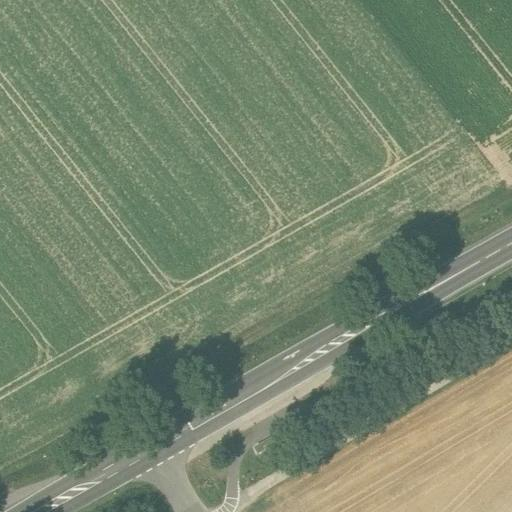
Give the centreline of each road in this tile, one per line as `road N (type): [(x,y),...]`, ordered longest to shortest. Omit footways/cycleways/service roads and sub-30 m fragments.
road 1 (track): [(0,473),(511,196)]
road 2 (secondary): [(511,245),(148,447)]
road 3 (track): [(228,509),(511,343)]
road 4 (secondary): [(148,447),(35,511)]
